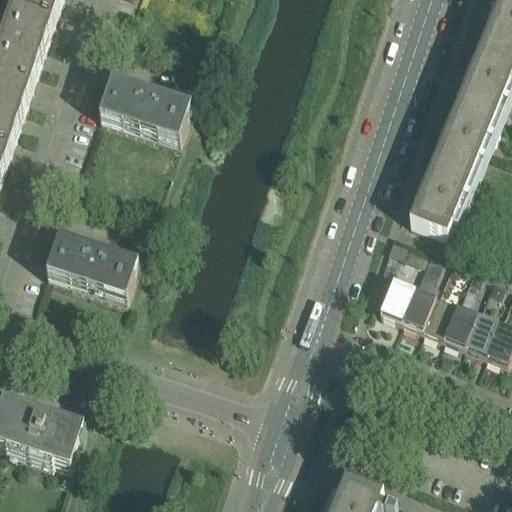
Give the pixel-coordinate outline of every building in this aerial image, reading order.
[(20,0),(14,18),(55,32),(65,0),(20,0)] [(511,0),(507,0),(411,236),(449,251),(511,95),(511,0)] [(55,32),(14,18),(0,61),(0,85),(33,97),(55,32)] [(0,157),(11,161),(33,97),(0,85),(0,157)] [(114,93),(107,114),(101,131),(181,158),(194,120),(114,93)] [(0,157),(0,195),(11,161),(0,157)] [(141,278),(62,251),(49,289),(128,315),(141,278)] [(408,258),(406,268),(425,272),(427,262),(408,258)] [(403,335),(417,300),(395,292),(381,326),(403,335)] [(438,309),(417,300),(403,335),(424,343),(438,309)] [(459,318),(438,309),(424,343),(445,352),(459,318)] [(480,326),(459,318),(445,352),(466,361),(480,326)] [(501,335),(480,326),(466,361),(487,369),(501,335)] [(511,368),(511,339),(501,335),(487,369),(508,378),(511,368)] [(40,426),(6,415),(0,433),(0,458),(72,483),(86,441),(51,429),(52,425),(41,422),(40,426)] [(395,511),(385,507),(347,492),(339,511),(395,511)]
